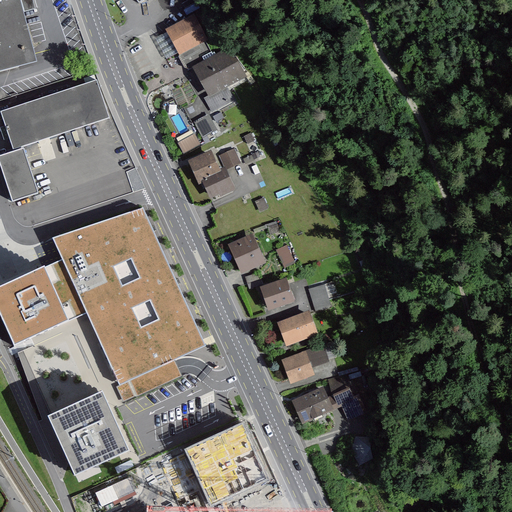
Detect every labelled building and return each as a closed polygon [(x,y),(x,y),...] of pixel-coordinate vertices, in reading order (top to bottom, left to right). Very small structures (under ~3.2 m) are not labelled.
[(0,0),(0,72),(37,62),(24,13),(36,10),(33,0),(0,0)] [(195,17),(166,32),(178,57),(208,42),(195,17)] [(206,97),(244,78),(230,50),(192,69),(206,97)] [(107,120),(94,82),(0,112),(0,118),(11,152),(20,148),(107,120)] [(178,132),(192,127),(185,107),(171,112),(178,132)] [(223,111),(213,115),(220,130),(230,126),(223,111)] [(195,119),(202,135),(218,129),(211,113),(195,119)] [(194,136),(178,145),(184,156),(200,147),(194,136)] [(36,195),(20,148),(0,155),(0,175),(10,204),(36,195)] [(233,152),(222,158),(228,171),(239,166),(233,152)] [(220,175),(219,172),(209,153),(184,165),(194,186),(200,184),(220,175)] [(220,175),(200,184),(209,202),(233,191),(223,170),(219,172),(220,175)] [(263,200),(255,203),(260,214),(268,210),(263,200)] [(117,380),(119,385),(206,346),(204,342),(143,208),(53,238),(62,260),(87,313),(90,321),(117,380)] [(252,236),(228,247),(242,277),(265,266),(252,236)] [(289,243),(277,248),(285,266),(296,262),(289,243)] [(62,260),(0,287),(0,315),(14,346),(87,313),(62,260)] [(258,275),(245,280),(249,292),(263,287),(258,275)] [(285,280),(259,290),(268,313),(293,303),(285,280)] [(325,287),(309,292),(311,299),(327,294),(325,287)] [(330,302),(327,294),(311,299),(314,307),(330,302)] [(316,315),(332,310),(330,302),(314,307),(316,315)] [(307,313),(276,325),(285,350),(317,338),(307,313)] [(307,353),(313,370),(332,363),(325,346),(307,353)] [(305,353),(280,362),(289,386),(314,376),(305,353)] [(291,403),(301,426),(331,412),(322,390),(291,403)] [(130,449),(102,391),(48,416),(76,475),(130,449)] [(243,424),(186,449),(212,510),(270,484),(243,424)] [(359,463),(374,458),(367,434),(351,439),(359,463)]
